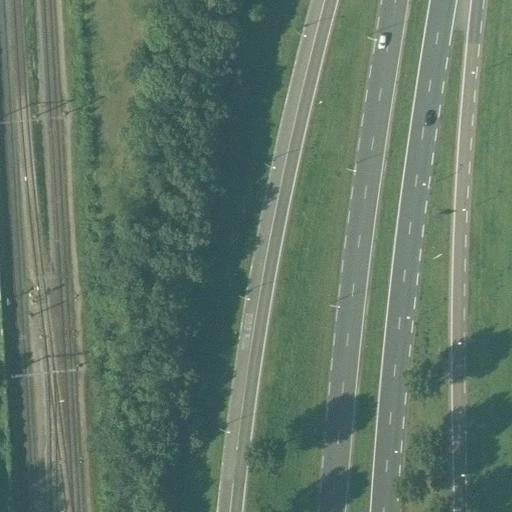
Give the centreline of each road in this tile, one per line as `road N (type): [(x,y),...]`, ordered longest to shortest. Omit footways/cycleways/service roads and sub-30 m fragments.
road 1 (primary): [(326,0),(254,345),(235,511)]
road 2 (primary): [(384,511),(403,293),(447,0)]
road 3 (primary): [(392,0),(345,309),(331,511)]
road 4 (track): [(96,511),(64,0)]
road 5 (primary): [(461,511),(459,261),(479,0)]
